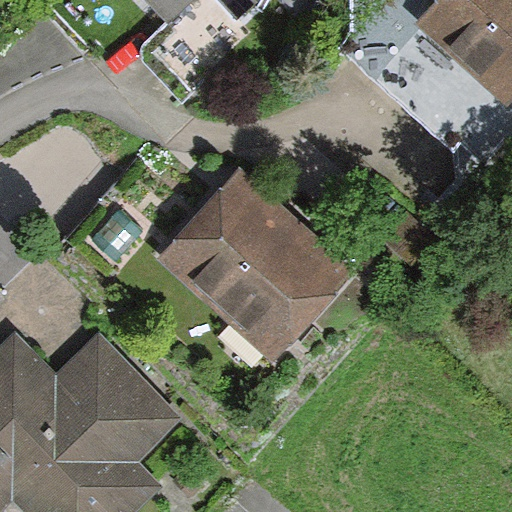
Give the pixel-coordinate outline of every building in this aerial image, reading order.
[(139,0),(164,26),(153,83),(174,104),(245,35),(231,20),(251,0),(139,0)] [(510,92),(511,89),(511,0),(448,0),(429,23),(510,92)] [(93,136),(31,154),(48,214),(110,196),(93,136)] [(270,349),(336,275),(230,181),(164,255),(270,349)] [(89,238),(111,258),(135,230),(113,210),(89,238)] [(103,351),(54,395),(12,348),(0,358),(0,456),(2,455),(49,507),(43,511),(119,511),(146,488),(119,459),(164,418),(103,351)]
